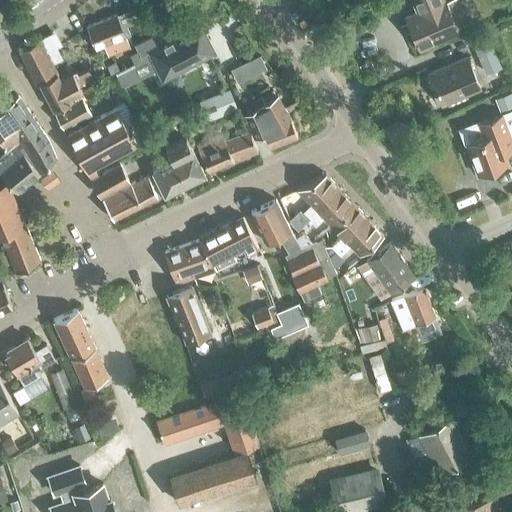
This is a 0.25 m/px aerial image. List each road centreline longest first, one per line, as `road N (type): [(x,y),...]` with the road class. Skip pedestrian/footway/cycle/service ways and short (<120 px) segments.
road 1 (residential): [(121,247),(356,129)]
road 2 (residential): [(121,247),(0,45)]
road 3 (residential): [(449,258),(356,129)]
road 4 (residential): [(356,129),(264,0)]
road 5 (residential): [(0,337),(121,247)]
